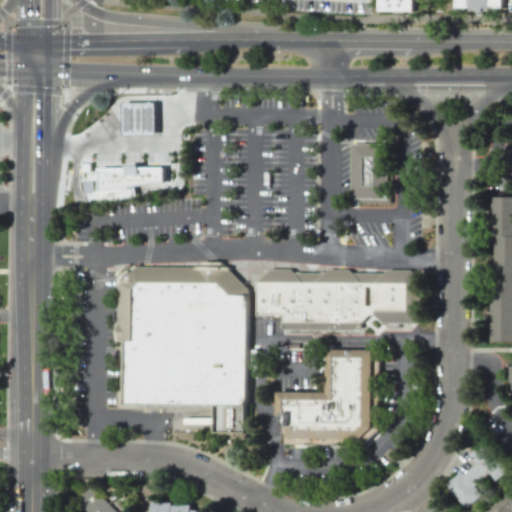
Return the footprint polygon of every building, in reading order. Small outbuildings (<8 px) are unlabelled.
[(378,0),(379,11),(416,11),(415,0),(378,0)] [(455,0),(455,8),(476,8),(476,13),(483,13),(483,8),(503,8),(503,0),(455,0)] [(156,133),(156,102),(124,102),(124,134),(156,133)] [(392,142),(390,198),(352,198),(352,141),(392,142)] [(101,165),(100,187),(133,184),(165,180),(165,165),(101,165)] [(511,197),(511,341),(492,342),(491,257),(496,257),(495,197),(511,197)] [(125,403),(125,339),(119,339),(119,286),(117,284),(119,276),(118,274),(128,265),(129,266),(137,264),(139,266),(195,267),(196,266),(199,265),(204,261),(223,261),(230,266),(231,269),(249,288),(249,432),(216,432),(216,404),(125,403)] [(272,268),(292,268),(296,272),(327,272),(330,269),(351,269),(353,272),(385,272),(389,269),(411,269),(421,278),(423,315),(416,323),(384,323),(375,314),(370,314),(355,330),(284,329),(284,314),(258,314),(258,281),(272,268)] [(279,395),(329,395),(329,352),(374,352),(373,429),(361,441),(284,441),(284,416),(279,416),(279,395)] [(465,509),(482,495),(474,486),(489,475),(494,481),(507,470),(482,440),(466,453),(475,464),(462,474),(460,471),(444,484),(465,509)] [(117,511),(92,486),(76,501),(87,511),(117,511)] [(511,511),(511,488),(483,511),(511,511)] [(163,511),(163,500),(204,500),(204,511),(163,511)]
